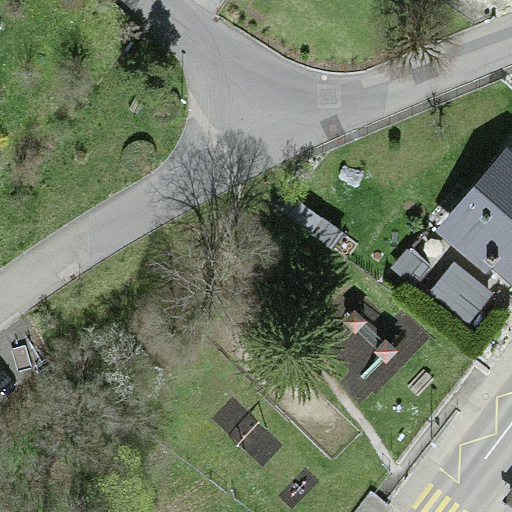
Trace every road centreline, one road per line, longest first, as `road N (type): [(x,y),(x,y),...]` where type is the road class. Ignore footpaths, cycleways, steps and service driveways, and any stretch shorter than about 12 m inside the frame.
road 1 (residential): [(275,128),(0,301)]
road 2 (residential): [(511,34),(275,128)]
road 3 (residential): [(275,128),(215,55),(155,0)]
